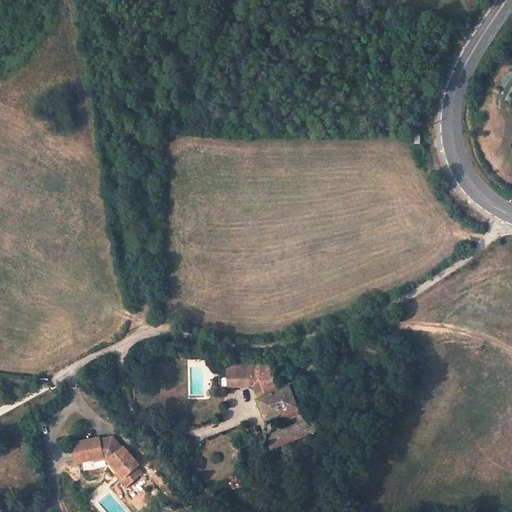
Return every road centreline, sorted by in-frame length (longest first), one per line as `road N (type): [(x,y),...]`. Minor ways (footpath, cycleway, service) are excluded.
road 1 (residential): [(48,380),(142,336),(237,350),(321,336),(413,295),(477,249),(505,215)]
road 2 (secondary): [(505,215),(459,176),(445,131),(450,85),(501,0)]
road 3 (track): [(340,327),(453,330),(511,351)]
road 4 (unknown): [(67,511),(48,449),(64,408),(66,371)]
